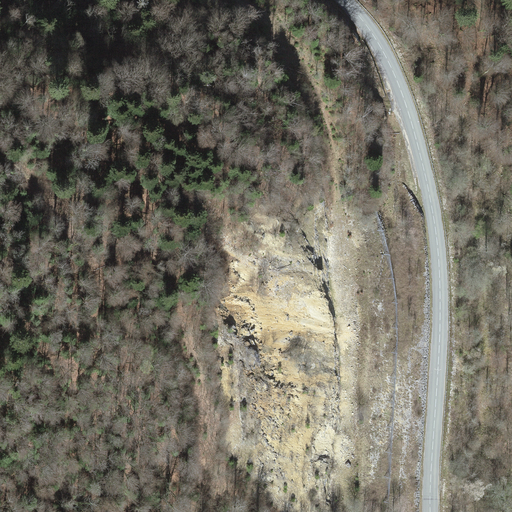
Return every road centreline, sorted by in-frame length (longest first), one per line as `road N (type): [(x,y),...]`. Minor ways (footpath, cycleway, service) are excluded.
road 1 (track): [(0,156),(59,216),(102,282),(136,165),(196,384),(200,473)]
road 2 (track): [(346,511),(350,333),(328,140),(292,48),(246,0)]
road 3 (secondary): [(337,0),(390,81),(431,227),(436,333),(425,511)]
